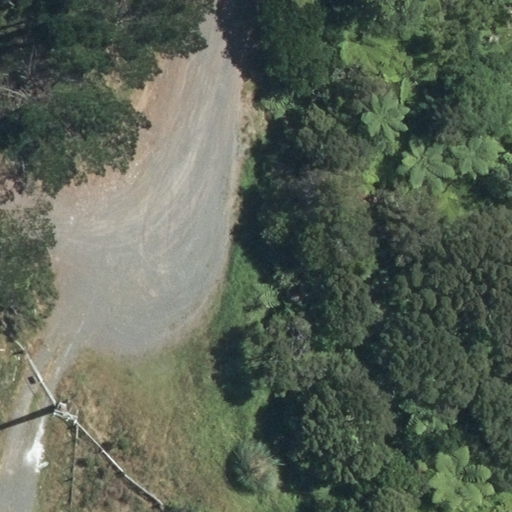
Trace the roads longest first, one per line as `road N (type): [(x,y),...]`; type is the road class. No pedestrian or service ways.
road 1 (unclassified): [(135,277),(201,102),(223,0)]
road 2 (track): [(13,511),(28,418),(43,381),(135,277)]
